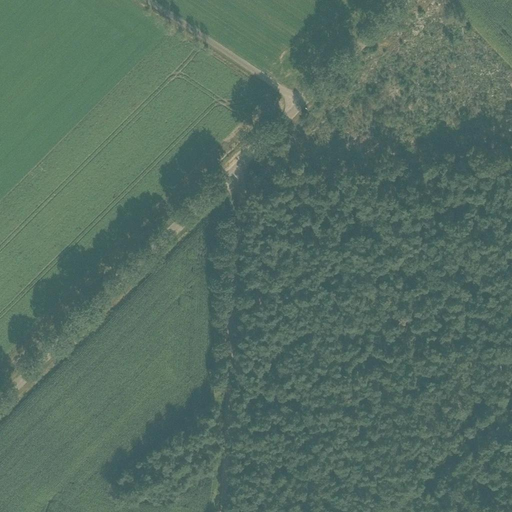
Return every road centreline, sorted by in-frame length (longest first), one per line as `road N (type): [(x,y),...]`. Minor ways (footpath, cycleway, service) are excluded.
road 1 (unclassified): [(0,402),(302,104)]
road 2 (track): [(231,172),(238,185),(220,511)]
road 3 (track): [(238,185),(511,149)]
road 4 (unclassified): [(302,104),(145,0)]
road 5 (track): [(511,396),(398,511)]
road 6 (unclassified): [(302,104),(408,0)]
